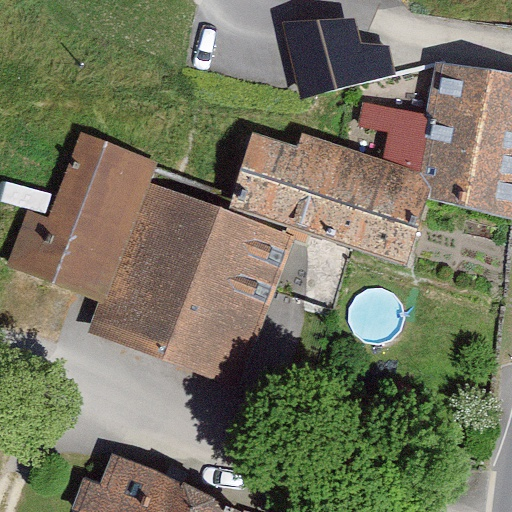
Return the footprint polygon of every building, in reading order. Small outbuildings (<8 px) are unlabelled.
[(390,82),(385,23),(291,30),(296,89),(390,82)] [(511,79),(451,69),(441,126),(374,115),(366,167),(442,189),(434,216),(511,230),(511,79)] [(262,137),(236,225),(278,238),(416,278),(434,216),(442,189),(366,167),(262,137)] [(0,264),(0,285),(117,320),(159,200),(156,172),(79,149),(55,229),(15,216),(0,264)] [(117,320),(114,345),(229,379),(278,238),(236,225),(159,200),(117,320)] [(234,511),(109,466),(91,511),(234,511)]
